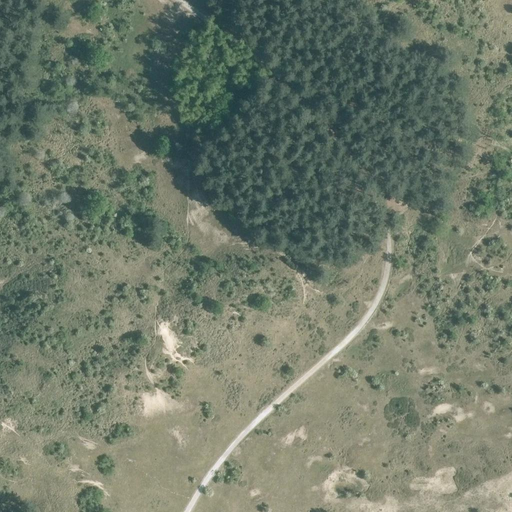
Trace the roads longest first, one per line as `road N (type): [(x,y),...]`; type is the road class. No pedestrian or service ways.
road 1 (track): [(385,219),(388,264),(373,307),(232,446),(186,511)]
road 2 (track): [(180,0),(272,73),(352,155),(385,219)]
